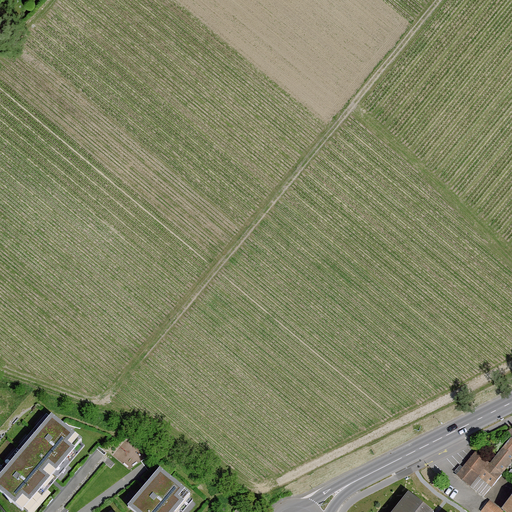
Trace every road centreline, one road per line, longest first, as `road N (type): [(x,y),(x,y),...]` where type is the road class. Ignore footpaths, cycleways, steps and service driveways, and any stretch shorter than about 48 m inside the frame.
road 1 (track): [(104,402),(352,105)]
road 2 (track): [(511,367),(278,482)]
road 3 (secondary): [(317,511),(353,482),(511,402)]
road 4 (track): [(352,105),(511,259)]
road 5 (track): [(352,105),(439,0)]
